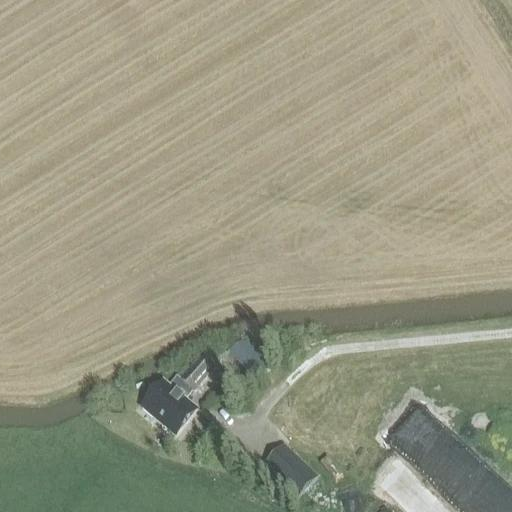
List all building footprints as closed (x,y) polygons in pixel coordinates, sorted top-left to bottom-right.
[(272,372),(249,345),(233,359),(255,385),(272,372)] [(204,362),(200,359),(190,371),(186,368),(175,382),(169,377),(158,390),(141,410),(162,428),(170,418),(183,429),(198,411),(185,400),(191,392),(194,395),(215,371),(214,370),(222,360),(213,352),(204,362)] [(208,447),(195,437),(183,451),(205,452),(212,458),(217,450),(210,444),(208,447)] [(319,480),(284,447),(262,470),(297,503),(319,480)] [(459,504),(480,486),(462,465),(441,484),(459,504)]
